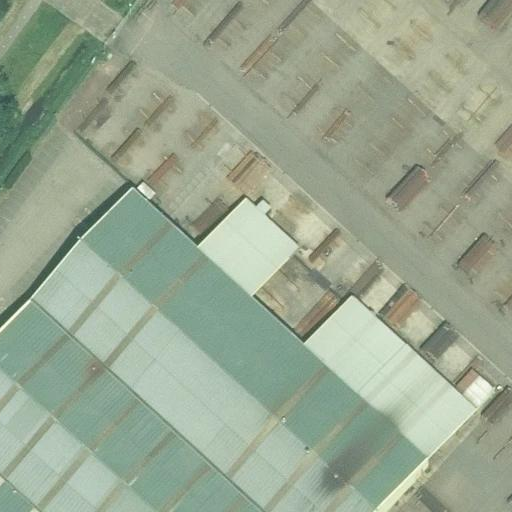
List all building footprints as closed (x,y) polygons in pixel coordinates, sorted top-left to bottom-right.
[(385,0),(381,8),(395,17),(406,0),(385,0)] [(442,0),(413,38),(425,47),(454,9),(443,0),(442,0)] [(481,27),(447,64),(458,74),(492,37),(481,27)] [(305,197),(281,224),(298,239),(322,211),(305,197)] [(392,511),(429,472),(133,202),(0,347),(0,511),(392,511)] [(347,232),(310,267),(320,277),(356,241),(347,232)] [(447,327),(421,352),(435,367),(461,342),(447,327)] [(477,376),(461,394),(483,413),(499,396),(477,376)] [(482,446),(506,470),(511,464),(511,445),(498,431),(482,446)]
